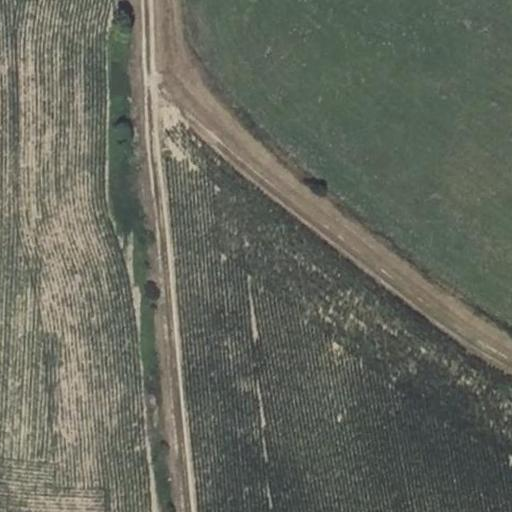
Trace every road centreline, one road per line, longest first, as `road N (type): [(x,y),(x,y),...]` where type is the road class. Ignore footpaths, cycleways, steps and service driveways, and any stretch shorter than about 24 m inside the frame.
road 1 (track): [(143,0),(177,511)]
road 2 (track): [(147,68),(230,150),(438,314),(511,359)]
